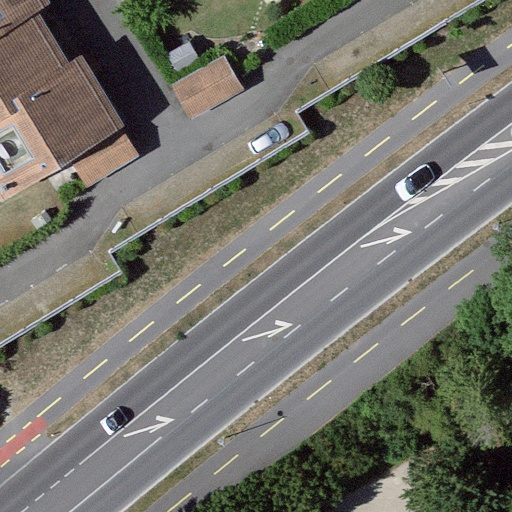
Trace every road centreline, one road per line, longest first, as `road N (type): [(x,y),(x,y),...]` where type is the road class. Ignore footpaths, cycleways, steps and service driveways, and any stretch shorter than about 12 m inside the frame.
road 1 (primary): [(511,105),(0,508)]
road 2 (primary): [(93,511),(511,181)]
road 3 (residential): [(377,0),(295,51),(254,107),(89,212),(71,244),(0,290)]
